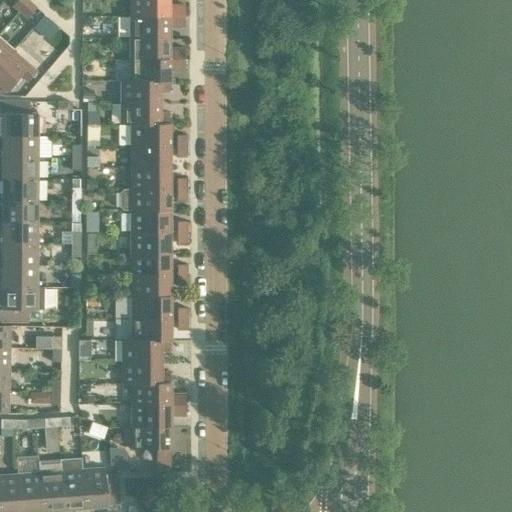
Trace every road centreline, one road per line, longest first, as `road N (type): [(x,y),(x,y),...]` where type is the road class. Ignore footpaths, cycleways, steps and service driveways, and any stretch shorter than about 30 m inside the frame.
road 1 (tertiary): [(346,511),(362,317),(356,0)]
road 2 (unclassified): [(209,511),(213,0)]
